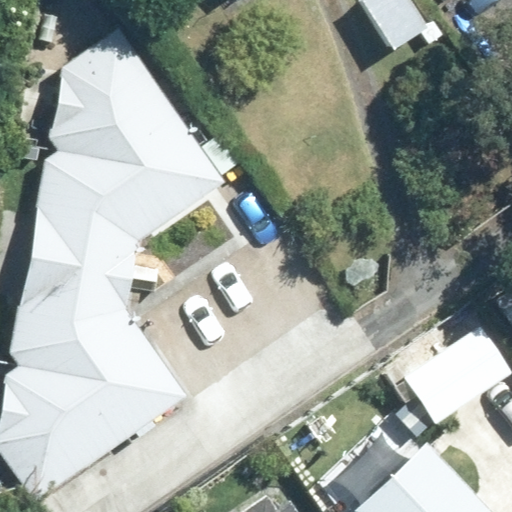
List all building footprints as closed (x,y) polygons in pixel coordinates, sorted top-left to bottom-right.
[(424,40),(421,34),(399,0),(380,0),(359,13),(389,63),(420,42),(424,40)] [(433,26),(421,34),(424,40),(420,42),(426,51),(442,41),(433,26)] [(110,304),(119,254),(219,186),(114,31),(55,71),(0,375),(0,467),(26,506),(178,404),(110,304)] [(511,289),(493,303),(511,330),(511,329),(511,289)] [(476,336),(399,388),(431,436),(508,384),(476,336)] [(477,511),(424,455),(364,511),(477,511)]
